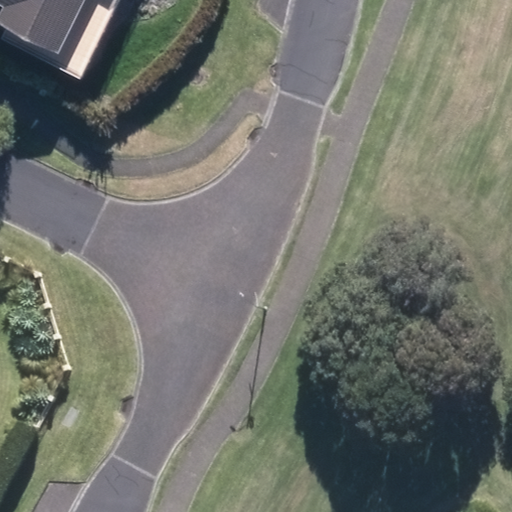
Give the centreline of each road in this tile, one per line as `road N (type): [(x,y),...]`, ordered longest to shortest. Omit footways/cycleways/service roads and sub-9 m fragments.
road 1 (residential): [(322,0),(233,278)]
road 2 (residential): [(233,278),(109,511)]
road 3 (residential): [(0,172),(233,278)]
